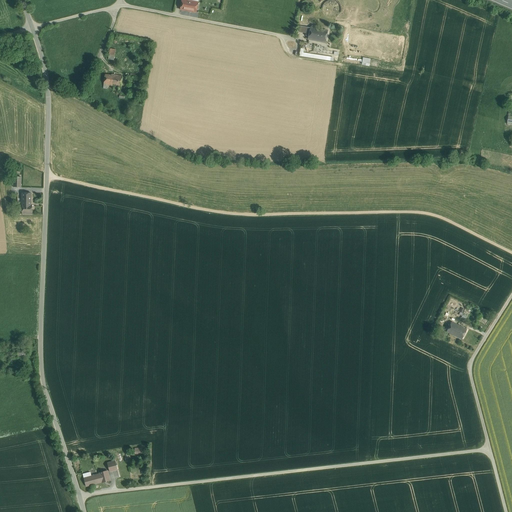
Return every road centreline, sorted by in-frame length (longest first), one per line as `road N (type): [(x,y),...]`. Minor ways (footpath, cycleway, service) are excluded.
road 1 (unclassified): [(22,0),(49,109),(41,376),(83,511)]
road 2 (track): [(511,253),(426,213),(228,213),(47,175)]
road 3 (track): [(489,450),(79,494)]
road 4 (unclassified): [(506,511),(467,365),(511,294)]
